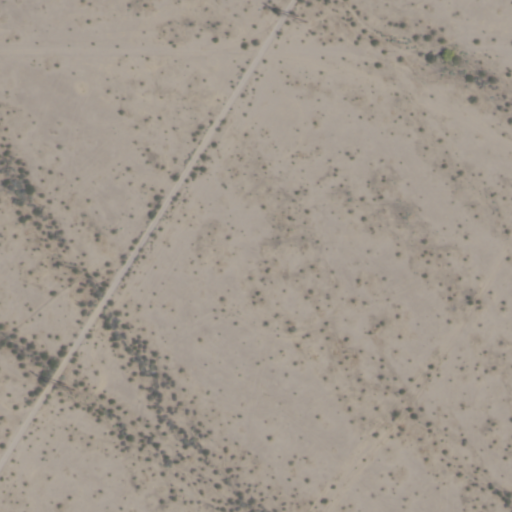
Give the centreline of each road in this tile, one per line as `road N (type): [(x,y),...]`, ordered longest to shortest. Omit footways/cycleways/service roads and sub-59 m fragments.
road 1 (track): [(0,36),(511,43)]
road 2 (track): [(267,40),(0,460)]
